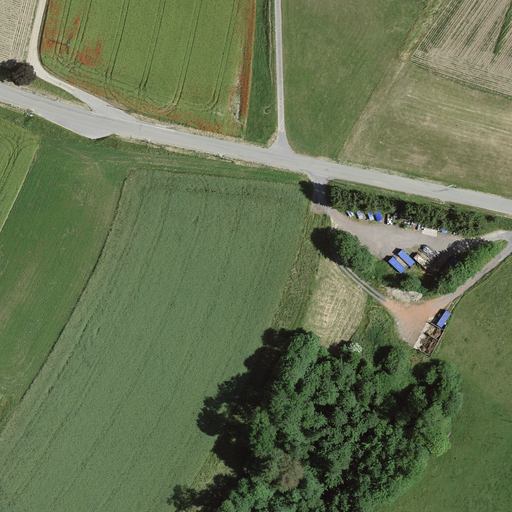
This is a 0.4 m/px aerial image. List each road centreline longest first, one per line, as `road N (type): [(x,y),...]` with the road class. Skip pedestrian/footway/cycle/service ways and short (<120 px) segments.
road 1 (tertiary): [(511,207),(64,115),(0,90)]
road 2 (track): [(43,0),(33,63),(110,108),(126,127)]
road 3 (track): [(278,0),(283,159)]
